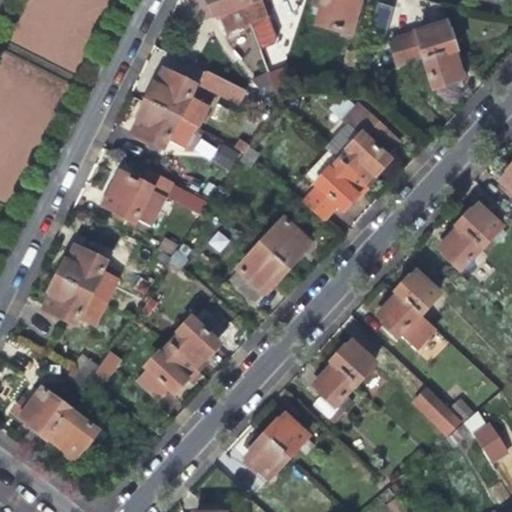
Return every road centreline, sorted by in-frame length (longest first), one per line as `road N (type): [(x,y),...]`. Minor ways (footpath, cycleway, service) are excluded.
road 1 (residential): [(511,96),(132,511)]
road 2 (residential): [(0,296),(149,0)]
